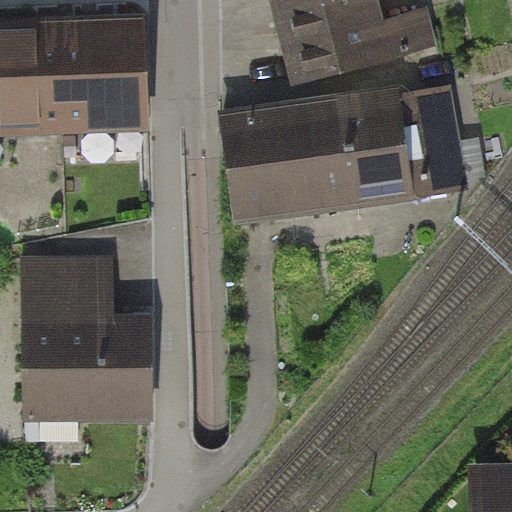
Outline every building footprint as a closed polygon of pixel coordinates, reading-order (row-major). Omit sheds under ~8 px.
[(432,53),(417,0),(272,0),(297,89),(432,53)] [(65,125),(147,123),(144,23),(62,27),(65,125)] [(0,127),(65,125),(62,27),(0,28),(0,127)] [(339,109),(355,213),(468,195),(452,91),(339,109)] [(225,127),(241,231),(355,213),(339,109),(225,127)] [(27,260),(28,418),(157,417),(156,324),(115,324),(114,259),(27,260)] [(511,511),(511,459),(472,459),(472,511),(511,511)]
